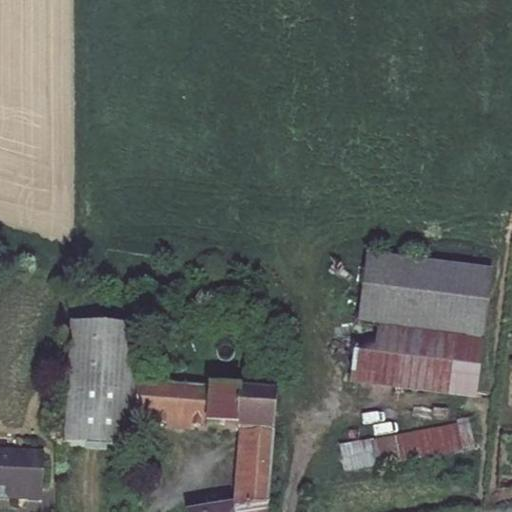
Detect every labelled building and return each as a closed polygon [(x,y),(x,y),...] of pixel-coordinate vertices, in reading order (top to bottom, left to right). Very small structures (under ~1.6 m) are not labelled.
[(490,275),(366,259),(351,378),(476,393),(490,275)] [(139,330),(68,326),(66,377),(135,385),(139,330)] [(135,385),(66,377),(62,440),(62,446),(132,450),(134,424),(135,385)] [(276,396),(135,385),(134,424),(244,432),(273,435),(276,396)] [(469,423),(369,443),(375,469),(474,449),(469,423)] [(273,435),(244,432),(243,450),(272,453),(273,435)] [(369,443),(340,449),(345,475),(375,469),(369,443)] [(266,511),(272,453),(243,450),(238,510),(224,511),(266,511)] [(41,503),(43,454),(3,452),(0,452),(0,497),(4,497),(7,501),(41,503)]
